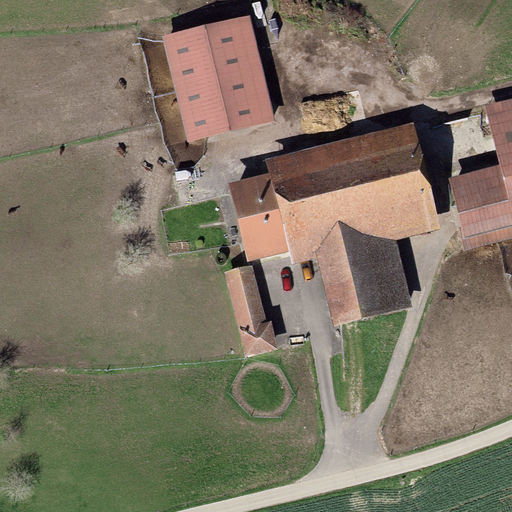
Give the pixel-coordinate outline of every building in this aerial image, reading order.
[(250,18),(162,39),(187,143),(275,122),(250,18)] [(505,168),(452,182),(471,254),(511,243),(511,101),(489,107),(505,168)] [(415,123),(267,158),(270,172),(288,248),(292,264),(317,258),(333,328),(413,309),(396,239),(440,229),(415,123)] [(249,256),(288,248),(270,172),(232,181),(249,256)] [(249,268),(224,275),(247,354),(272,346),(249,268)]
